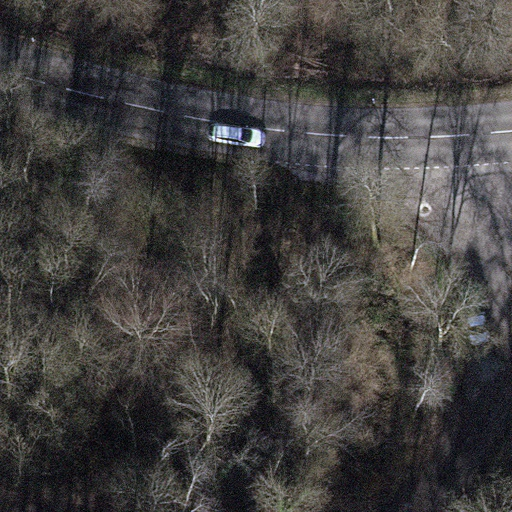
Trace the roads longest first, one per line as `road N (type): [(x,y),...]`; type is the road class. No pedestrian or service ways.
road 1 (tertiary): [(0,70),(229,127),(352,139),(511,131)]
road 2 (track): [(511,345),(459,457),(398,511)]
